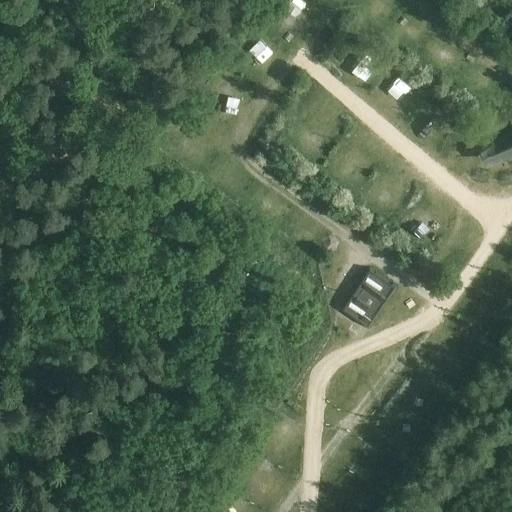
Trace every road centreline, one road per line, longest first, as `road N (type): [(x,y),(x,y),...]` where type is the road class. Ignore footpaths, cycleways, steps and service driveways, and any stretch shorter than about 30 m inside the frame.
road 1 (track): [(499,225),(298,57),(244,120),(236,137),(245,157),(442,304)]
road 2 (track): [(511,208),(436,315),(325,363),(317,377),(309,511)]
